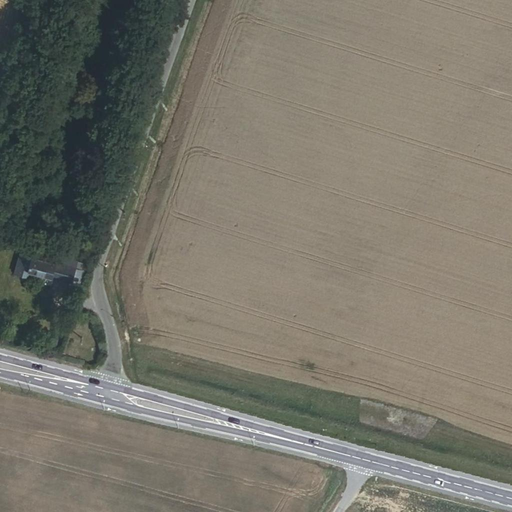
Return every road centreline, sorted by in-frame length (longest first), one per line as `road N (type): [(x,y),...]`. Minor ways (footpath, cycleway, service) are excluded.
road 1 (unclassified): [(195,0),(99,263),(95,283),(114,353),(113,397)]
road 2 (secondary): [(370,461),(113,397)]
road 3 (secondary): [(511,499),(370,461)]
